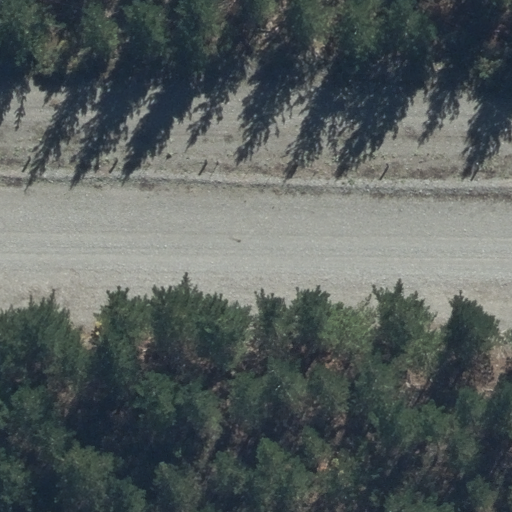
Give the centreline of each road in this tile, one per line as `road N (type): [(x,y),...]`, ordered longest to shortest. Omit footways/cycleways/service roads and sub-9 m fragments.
road 1 (unclassified): [(0,285),(511,299)]
road 2 (track): [(0,113),(511,122)]
